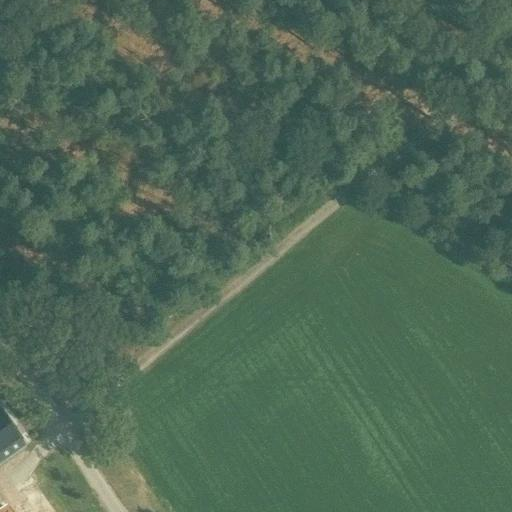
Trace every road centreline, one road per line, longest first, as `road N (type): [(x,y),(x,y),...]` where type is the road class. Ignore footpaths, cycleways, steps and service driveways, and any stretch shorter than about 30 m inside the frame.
road 1 (track): [(63,423),(511,50)]
road 2 (unclassified): [(0,327),(121,511)]
